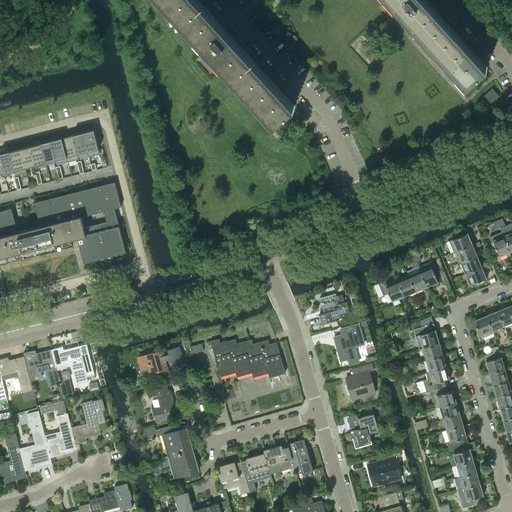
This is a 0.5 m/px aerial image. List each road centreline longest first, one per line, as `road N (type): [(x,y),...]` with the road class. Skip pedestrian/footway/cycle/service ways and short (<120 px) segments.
road 1 (residential): [(143,266),(105,114),(0,141)]
road 2 (residential): [(511,507),(455,311),(511,287)]
road 3 (residential): [(365,211),(327,116),(222,0)]
road 4 (residential): [(318,414),(209,444),(191,382)]
road 5 (residential): [(318,414),(263,255)]
road 6 (residential): [(365,211),(511,146)]
road 7 (residential): [(0,335),(151,294)]
road 8 (residential): [(143,266),(0,303)]
